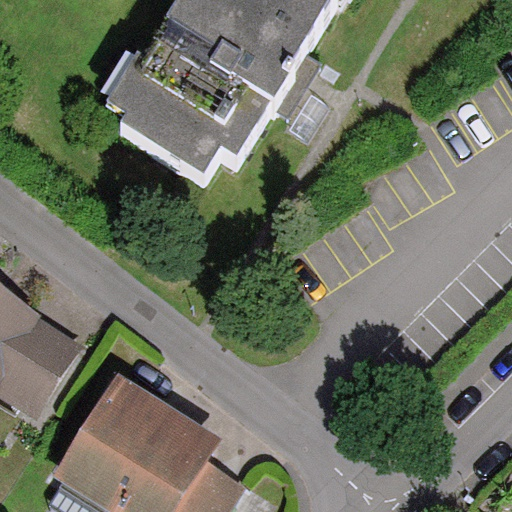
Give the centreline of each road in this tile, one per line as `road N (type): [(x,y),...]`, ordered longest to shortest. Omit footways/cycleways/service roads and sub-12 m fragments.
road 1 (residential): [(0,202),(377,511)]
road 2 (residential): [(381,511),(511,388)]
